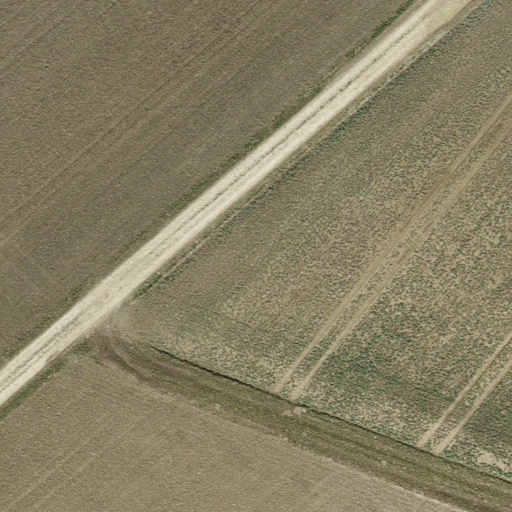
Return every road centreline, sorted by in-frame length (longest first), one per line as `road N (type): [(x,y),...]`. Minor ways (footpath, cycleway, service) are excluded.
road 1 (track): [(449,0),(0,391)]
road 2 (track): [(82,318),(155,364),(511,501)]
